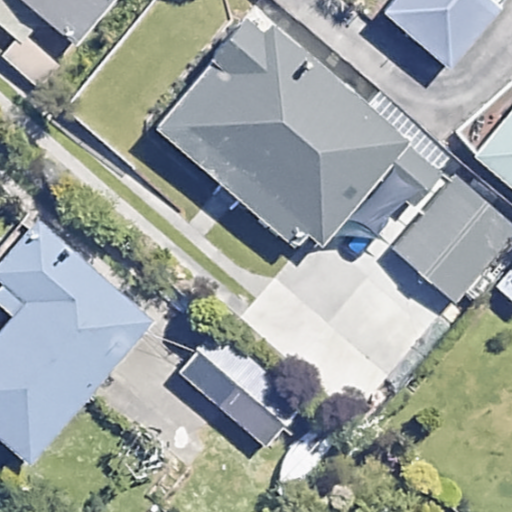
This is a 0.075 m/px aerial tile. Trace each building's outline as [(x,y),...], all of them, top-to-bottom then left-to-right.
[(113,0),(26,0),(77,43),(113,0)] [(384,0),(377,8),(444,67),(502,0),(384,0)] [(397,144),(239,14),(150,122),(308,252),(397,144)] [(511,99),(466,152),(511,192),(511,99)] [(511,233),(511,229),(453,179),(396,247),(457,299),(511,233)] [(143,322),(32,222),(0,257),(0,283),(18,300),(0,320),(0,442),(19,460),(143,322)] [(511,264),(492,284),(511,305),(511,264)] [(296,402),(207,329),(175,367),(263,441),(296,402)]
